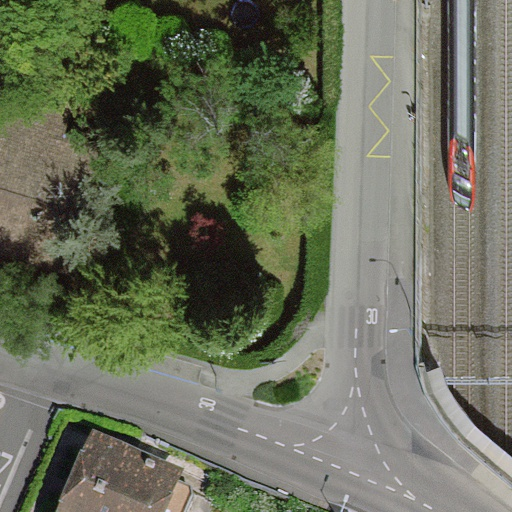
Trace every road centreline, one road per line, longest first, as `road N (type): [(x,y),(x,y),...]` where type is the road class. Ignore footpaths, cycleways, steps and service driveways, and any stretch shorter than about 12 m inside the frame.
road 1 (residential): [(370,0),(354,473)]
road 2 (tertiary): [(354,473),(44,358)]
road 3 (residential): [(44,358),(0,473)]
